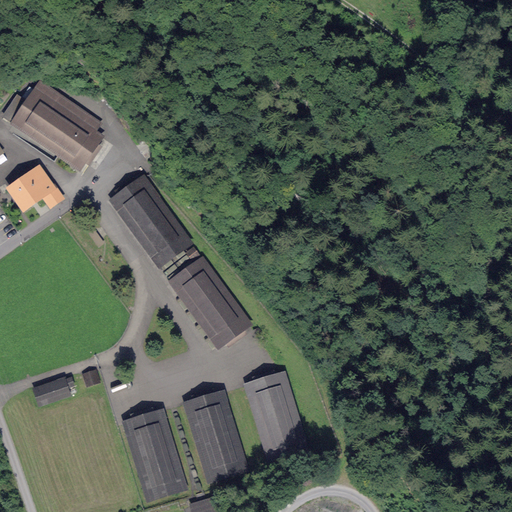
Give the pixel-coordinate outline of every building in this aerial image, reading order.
[(101,137),(35,92),(27,103),(13,124),(79,169),(101,137)] [(17,97),(4,117),(13,124),(27,103),(17,97)] [(43,195),(48,203),(59,195),(53,187),(52,188),(40,171),(23,182),(22,181),(9,190),(23,209),(43,195)] [(112,201),(159,266),(190,244),(143,178),(142,179),(139,175),(134,179),(137,183),(112,201)] [(192,207),(207,224),(213,218),(198,201),(192,207)] [(187,253),(193,260),(199,255),(194,248),(187,253)] [(171,283),(218,348),(250,325),(202,260),(171,283)] [(83,375),(87,386),(100,382),(96,371),(83,375)] [(270,463),(307,452),(284,375),(246,386),(270,463)] [(34,390),(39,406),(70,395),(67,388),(74,386),(71,378),(65,380),(64,379),(34,390)] [(209,482),(246,470),(223,393),(186,405),(209,482)] [(148,500),(185,489),(162,412),(125,423),(148,500)] [(190,506),(192,511),(218,511),(214,499),(190,506)]
